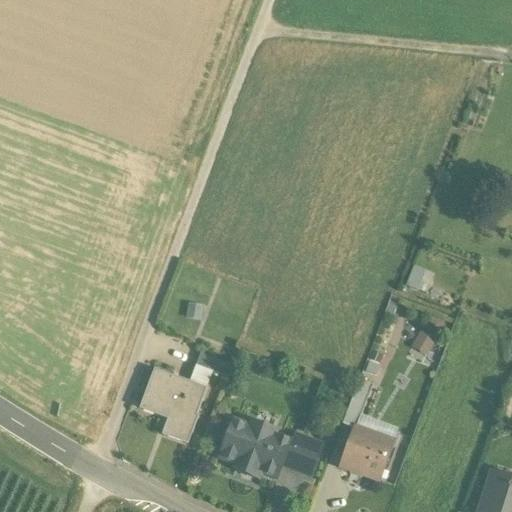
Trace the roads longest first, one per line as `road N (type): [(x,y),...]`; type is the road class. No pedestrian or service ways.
road 1 (track): [(271,0),(97,475)]
road 2 (track): [(259,31),(511,58)]
road 3 (unclassified): [(169,511),(0,413)]
